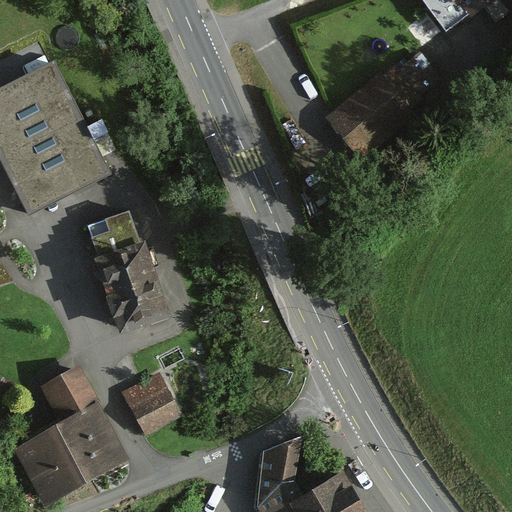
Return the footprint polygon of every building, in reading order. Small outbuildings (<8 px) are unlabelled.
[(511,0),(436,0),(456,31),(475,19),(479,26),(511,3),(511,0)] [(54,63),(0,90),(0,155),(29,214),(110,174),(54,63)] [(431,115),(393,71),(331,124),(369,168),(431,115)] [(145,214),(91,233),(126,331),(179,313),(145,214)] [(39,393),(59,431),(85,481),(124,460),(78,373),(39,393)] [(161,378),(122,400),(144,439),(183,417),(161,378)] [(48,500),(85,481),(59,431),(22,451),(48,500)] [(267,453),(262,504),(267,511),(369,511),(352,482),(316,502),(304,480),(311,436),(267,453)]
